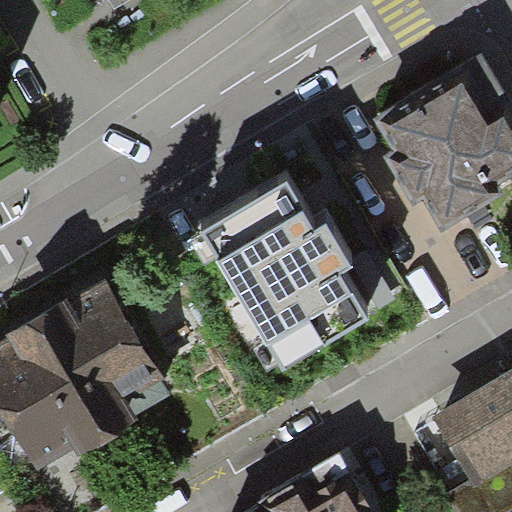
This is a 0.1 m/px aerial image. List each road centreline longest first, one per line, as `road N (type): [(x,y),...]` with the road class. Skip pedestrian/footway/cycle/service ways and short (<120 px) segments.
road 1 (residential): [(0,233),(374,0)]
road 2 (residential): [(511,322),(185,511)]
